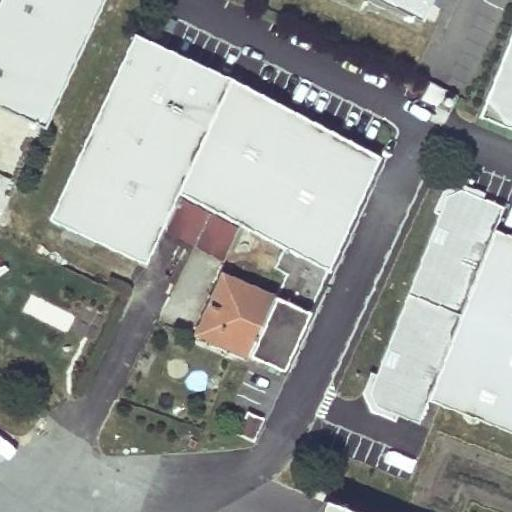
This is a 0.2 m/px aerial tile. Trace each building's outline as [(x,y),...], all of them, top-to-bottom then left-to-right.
[(0,0),(0,107),(39,125),(96,0),(0,0)] [(349,0),(414,29),(427,0),(349,0)] [(511,23),(477,115),(511,129),(511,23)] [(132,33),(46,218),(143,263),(176,193),(230,79),(132,33)] [(230,79),(176,193),(281,248),(325,272),(378,156),(230,79)] [(460,190),(446,196),(440,212),(439,212),(375,375),(376,375),(370,391),(376,405),(395,412),(395,413),(419,423),(428,399),(511,432),(511,236),(494,230),(504,206),(480,197),(479,198),(460,190)] [(180,198),(163,229),(190,243),(207,212),(180,198)] [(209,213),(192,244),(219,259),(236,227),(209,213)] [(251,346),(247,355),(281,370),(325,272),(281,248),(272,267),(284,272),(273,297),(251,346)] [(220,274),(195,332),(236,350),(240,340),(251,346),(273,297),(220,274)] [(240,340),(236,350),(247,355),(251,346),(240,340)] [(246,409),(235,431),(251,439),(262,417),(246,409)] [(315,498),(333,505),(340,508),(346,493),(321,483),(315,498)]
